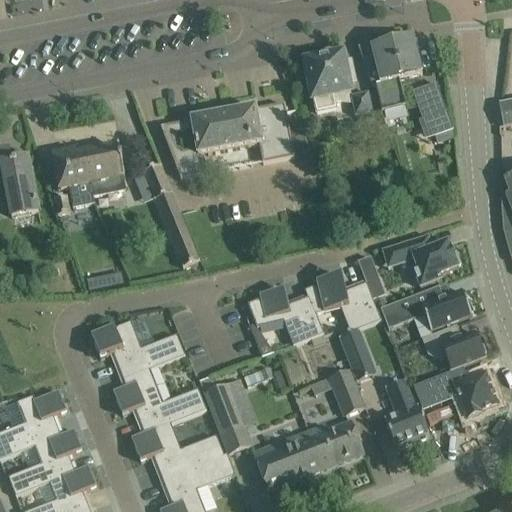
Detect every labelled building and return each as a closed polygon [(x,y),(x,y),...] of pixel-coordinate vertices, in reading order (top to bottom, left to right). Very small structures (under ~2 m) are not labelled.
[(359,50),(365,68),(373,88),(376,88),(383,114),(406,108),(400,82),(423,76),(414,40),(410,41),(408,35),(375,43),(375,46),(359,50)] [(343,57),(306,65),(312,105),(314,105),(316,118),(336,113),(334,101),(350,97),(348,89),(356,87),(352,66),(345,67),(343,57)] [(437,86),(418,93),(413,94),(429,141),(453,132),(437,86)] [(367,97),(351,102),(355,121),(372,117),(367,97)] [(511,104),(500,107),(504,129),(511,127),(511,104)] [(160,130),(180,182),(204,177),(200,158),(262,147),(265,166),(295,160),(285,107),(257,112),(256,111),(192,123),(192,124),(160,130)] [(0,183),(4,183),(11,221),(39,216),(29,161),(3,166),(0,150),(0,183)] [(90,186),(89,186),(92,199),(93,199),(125,193),(123,180),(125,179),(119,150),(84,157),(90,186)] [(75,152),(53,156),(60,192),(70,190),(74,210),(94,206),(93,199),(92,199),(89,186),(90,186),(84,157),(76,158),(75,152)] [(143,175),(183,269),(199,263),(171,196),(168,183),(162,167),(143,175)] [(511,179),(501,183),(502,213),(503,233),(511,263),(511,179)] [(69,199),(55,202),(58,218),(72,215),(69,199)] [(402,247),(408,262),(413,260),(414,263),(417,271),(413,273),(421,291),(442,282),(441,279),(459,271),(458,268),(461,267),(456,255),(453,257),(448,245),(433,251),(429,238),(402,247)] [(121,275),(86,283),(89,295),(124,287),(121,275)] [(306,293),(323,338),(324,337),(316,317),(324,314),(324,315),(341,311),(351,336),(381,324),(373,303),(367,287),(346,294),(342,278),(317,284),(318,288),(306,293)] [(379,282),(367,287),(373,303),(386,298),(379,282)] [(466,304),(463,294),(451,299),(444,301),(440,291),(439,290),(381,313),(389,333),(414,323),(425,319),(431,335),(472,319),(471,315),(473,314),(469,303),(466,304)] [(306,293),(305,293),(308,301),(289,308),(285,292),(260,298),(261,302),(248,307),(258,331),(283,322),(294,349),(323,338),(306,293)] [(115,329),(92,338),(101,362),(114,357),(124,383),(150,372),(150,373),(151,373),(186,359),(185,359),(177,338),(142,352),(132,327),(133,326),(132,325),(119,330),(119,331),(116,331),(115,329)] [(451,331),(422,343),(428,359),(438,363),(446,360),(452,375),(486,361),(484,357),(486,355),(484,348),(481,348),(476,336),(455,344),(451,331)] [(376,378),(359,333),(340,341),(358,385),(376,378)] [(265,345),(258,348),(262,360),(270,357),(265,345)] [(164,406),(151,373),(150,373),(150,372),(124,383),(127,390),(114,395),(123,419),(136,414),(145,436),(145,437),(171,427),(172,428),(172,427),(207,414),(199,393),(164,406)] [(331,383),(345,420),(366,412),(351,375),(331,383)] [(455,408),(451,410),(457,425),(489,412),(483,398),(486,397),(481,385),(478,386),(475,378),(452,387),(449,381),(432,387),(430,381),(407,390),(414,407),(439,397),(445,401),(451,398),(455,408)] [(419,410),(415,411),(414,407),(407,390),(405,383),(386,390),(397,418),(385,423),(396,449),(413,442),(414,446),(426,441),(424,438),(429,436),(419,410)] [(228,388),(205,397),(229,458),(252,450),(228,388)] [(0,437),(0,463),(0,464),(35,451),(36,450),(35,449),(61,439),(61,438),(54,421),(67,416),(59,394),(36,403),(35,401),(34,399),(18,406),(5,411),(13,432),(0,437)] [(308,437),(322,474),(365,457),(353,426),(328,436),(325,430),(308,437)] [(145,436),(132,441),(132,442),(141,466),(154,461),(163,484),(225,460),(224,459),(225,459),(217,439),(182,453),(172,427),(172,428),(171,427),(145,437),(145,436)] [(42,468),(9,481),(16,499),(17,500),(49,487),(49,486),(76,476),(75,475),(70,460),(83,455),(75,434),(74,433),(61,438),(61,439),(35,449),(36,450),(35,451),(42,468)] [(322,474),(308,437),(255,458),(269,495),(322,474)] [(236,479),(228,458),(225,459),(224,459),(225,460),(163,484),(173,509),(164,511),(205,511),(198,493),(236,479)] [(56,505),(37,511),(90,511),(84,496),(97,491),(89,470),(75,475),(76,476),(49,486),(49,487),(56,505)]
